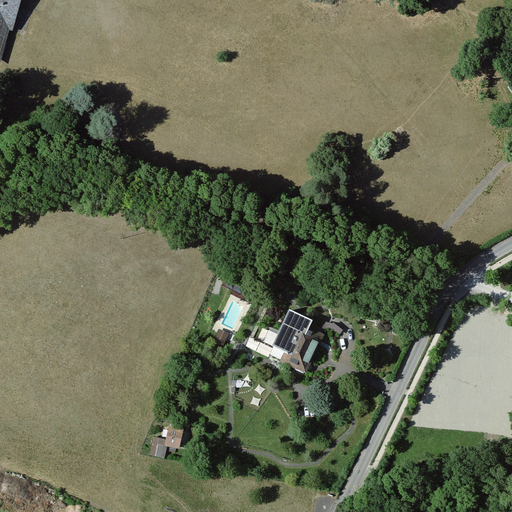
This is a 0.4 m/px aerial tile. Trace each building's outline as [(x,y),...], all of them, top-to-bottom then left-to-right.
[(0,0),(0,64),(9,31),(13,32),(21,0),(0,0)] [(305,374),(323,335),(318,332),(307,327),(311,321),(287,309),(270,345),(273,347),(269,354),(279,359),(278,361),(299,371),(305,374)] [(373,313),(360,309),(358,317),(371,321),(373,313)] [(229,333),(218,328),(213,340),(223,345),(229,333)] [(271,347),(259,342),(254,353),(266,358),(271,347)] [(183,429),(169,426),(166,440),(159,438),(155,456),(164,458),(167,447),(178,449),(183,429)]
